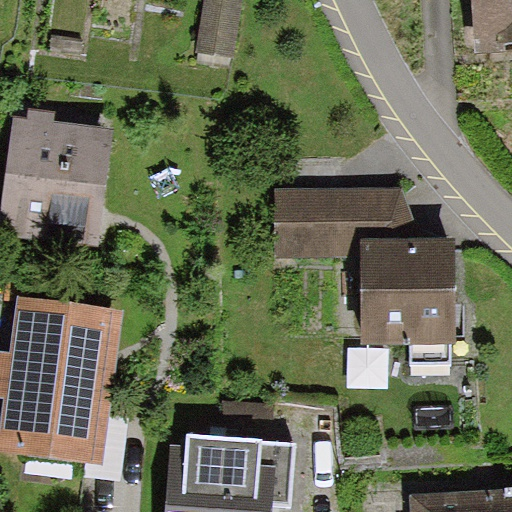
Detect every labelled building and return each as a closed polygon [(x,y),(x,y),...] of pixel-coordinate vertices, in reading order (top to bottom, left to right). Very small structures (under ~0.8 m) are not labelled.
[(245,0),(205,0),(199,56),(237,61),(245,0)] [(511,0),(473,0),(477,59),(511,57),(511,0)] [(29,125),(14,123),(0,230),(0,242),(101,254),(116,136),(55,129),(57,118),(30,115),(29,125)] [(404,192),(277,194),(278,263),(362,262),(362,249),(431,248),(404,192)] [(362,249),(362,262),(363,354),(458,353),(457,248),(431,248),(362,249)] [(104,474),(125,318),(19,304),(12,358),(0,356),(0,404),(7,405),(0,460),(104,474)] [(186,451),(170,450),(164,511),(274,511),(281,511),(294,511),(299,452),(187,444),(186,451)] [(511,511),(511,492),(409,498),(409,511),(511,511)]
